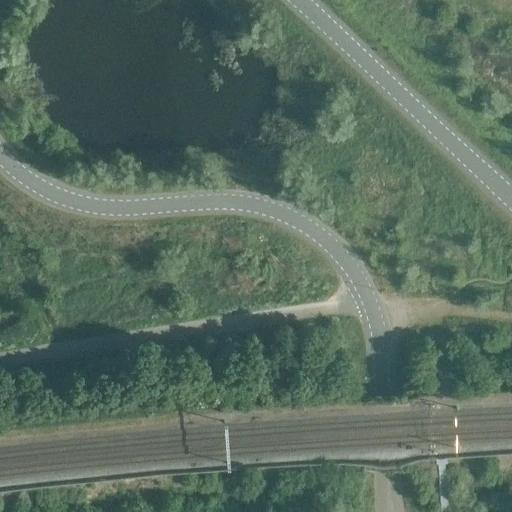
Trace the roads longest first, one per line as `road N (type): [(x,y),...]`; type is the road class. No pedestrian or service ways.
road 1 (unclassified): [(0,152),(40,186),(83,203),(218,199),(268,206),(321,234),(351,264),(372,303)]
road 2 (unclassified): [(511,195),(303,0)]
road 3 (unclassified): [(390,511),(372,303)]
